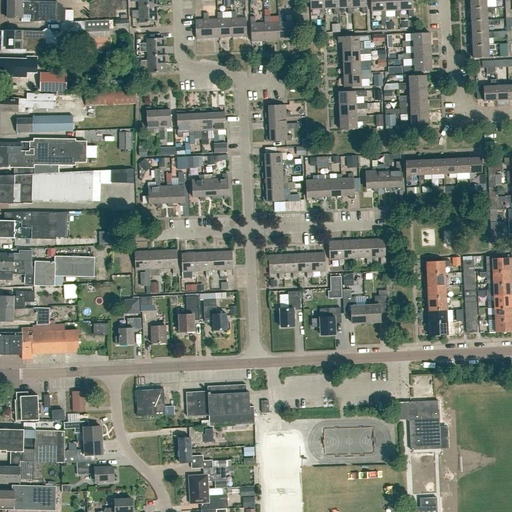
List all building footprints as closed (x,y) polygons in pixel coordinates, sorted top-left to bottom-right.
[(63,10),(57,10),(57,2),(23,1),(23,0),(12,0),(7,0),(8,0),(5,1),(4,7),(7,9),(7,18),(22,18),(22,21),(30,22),(55,20),(55,22),(70,21),(70,9),(63,9),(63,10)] [(325,9),(324,9),(323,0),(309,0),(310,10),(319,9),(320,16),(325,16),(325,9)] [(339,15),(338,8),(337,0),(323,0),(324,9),(325,9),(333,8),(334,15),(339,15)] [(352,14),(352,8),(351,0),(337,0),(338,8),(347,8),(347,15),(352,14)] [(351,0),(352,8),(361,7),(361,14),(367,14),(365,0),(351,0)] [(385,17),(385,11),(384,0),(370,0),(371,12),(380,11),(381,18),(385,17)] [(399,17),(399,10),(398,0),(384,0),(385,11),(393,11),(394,17),(399,17)] [(398,0),(399,10),(408,10),(408,16),(413,16),(412,0),(398,0)] [(491,0),(469,0),(470,8),(486,7),(486,1),(492,0),(491,0)] [(132,15),(156,14),(156,6),(138,6),(139,11),(132,11),(132,15)] [(471,21),(487,20),(486,7),(470,8),(471,21)] [(212,19),(213,38),(229,37),(228,19),(231,19),(231,12),(222,13),(217,13),(217,19),(212,19)] [(228,19),(229,37),(246,36),(246,18),(236,18),(236,12),(231,12),(231,19),(228,19)] [(195,20),(196,39),(213,38),(212,19),(208,20),(208,13),(203,14),(203,20),(195,20)] [(156,14),(132,15),(132,19),(139,19),(139,23),(157,23),(156,14)] [(279,40),(278,22),(269,23),(269,16),(264,16),(264,23),(265,41),(279,40)] [(278,22),(279,40),(293,40),(292,22),(283,22),(282,16),(278,16),(278,22)] [(265,41),(264,23),(255,23),(255,17),(250,17),(251,42),(265,41)] [(114,28),(127,28),(127,19),(114,20),(114,28)] [(89,37),(89,32),(108,31),(108,20),(60,22),(60,31),(55,35),(52,35),(52,36),(45,36),(45,32),(4,31),(3,49),(21,49),(21,51),(26,51),(26,49),(45,50),(45,44),(52,44),(52,46),(65,46),(65,36),(83,36),(83,39),(86,39),(86,51),(109,50),(109,37),(89,37)] [(471,33),(487,32),(487,20),(471,21),(471,33)] [(472,45),(488,44),(488,38),(492,37),(492,32),(487,32),(471,33),(472,45)] [(413,47),(430,46),(429,33),(404,34),(404,41),(401,41),(402,47),(413,47)] [(341,37),(337,37),(337,43),(341,43),(342,50),(359,49),(358,42),(370,42),(369,36),(341,37)] [(140,48),(164,47),(164,38),(146,39),(146,44),(139,44),(140,48)] [(488,44),(472,45),(473,58),(489,57),(488,44)] [(413,59),(430,58),(430,46),(413,47),(413,53),(402,54),(402,60),(413,59)] [(147,56),(165,55),(164,47),(140,48),(140,52),(147,52),(147,56)] [(359,49),(342,50),(342,62),(359,61),(370,61),(370,54),(370,48),(359,49)] [(140,65),(165,64),(165,55),(147,56),(147,60),(140,61),(140,65)] [(430,58),(413,59),(414,66),(403,66),(403,72),(431,71),(430,58)] [(35,73),(36,60),(1,59),(0,75),(11,75),(10,77),(26,77),(26,73),(35,73)] [(359,61),(342,62),(343,75),(360,74),(359,67),(371,67),(370,61),(359,61)] [(493,75),(492,61),(482,61),(482,68),(486,68),(486,75),(493,75)] [(165,64),(140,65),(141,69),(148,69),(148,73),(165,72),(165,64)] [(41,73),(41,91),(65,92),(65,74),(41,73)] [(360,74),(343,75),(343,87),(360,87),(360,79),(371,79),(371,73),(360,74)] [(372,74),(372,85),(380,85),(380,74),(372,74)] [(383,91),(409,89),(426,88),(425,75),(408,76),(408,83),(385,84),(384,88),(383,91)] [(497,101),(509,100),(508,85),(496,86),(497,101)] [(484,101),(497,101),(496,86),(483,87),(484,101)] [(409,102),(426,101),(426,88),(409,89),(409,96),(398,96),(398,103),(409,102)] [(84,106),(134,104),(133,89),(83,91),(84,106)] [(338,105),(355,104),(355,97),(366,97),(366,91),(338,92),(338,105)] [(58,107),(58,101),(53,101),(54,95),(27,94),(26,99),(24,99),(0,98),(0,103),(0,110),(8,110),(10,112),(24,112),(24,107),(52,108),(52,107),(58,107)] [(410,114),(427,113),(426,101),(409,102),(410,109),(399,109),(399,115),(410,114)] [(339,117),(356,117),(356,110),(367,109),(366,103),(355,104),(338,105),(339,117)] [(286,117),(290,117),(290,112),(285,112),(285,105),(268,105),(268,113),(265,113),(265,118),(269,118),(269,117),(286,117)] [(158,111),(159,128),(159,132),(159,140),(165,140),(164,132),(164,128),(171,127),(170,110),(163,111),(163,107),(158,107),(158,111)] [(158,111),(151,111),(151,108),(146,108),(147,133),(153,133),(152,128),(159,128),(158,111)] [(212,110),(212,113),(213,130),(213,135),(218,134),(218,130),(225,130),(224,115),(224,113),(217,113),(217,109),(212,110)] [(212,113),(205,114),(205,110),(200,110),(200,114),(201,114),(201,131),(202,145),(208,144),(207,134),(206,134),(206,131),(213,130),(212,113)] [(189,114),(181,115),(181,111),(176,111),(178,136),(183,136),(183,132),(189,131),(190,131),(189,114)] [(201,114),(200,114),(193,114),(193,111),(188,111),(189,114),(190,131),(189,131),(189,136),(195,136),(194,131),(201,131),(201,114)] [(427,113),(410,114),(410,121),(399,122),(400,127),(428,126),(427,113)] [(33,133),(72,131),(72,115),(49,115),(33,118),(16,119),(17,132),(33,132),(33,133)] [(356,117),(339,117),(340,130),(357,129),(356,122),(367,122),(367,116),(356,117)] [(394,126),(393,116),(385,116),(386,126),(394,126)] [(265,125),(266,130),(269,130),(269,129),(286,129),(299,128),(299,123),(286,124),(286,117),(269,117),(269,118),(269,125),(265,125)] [(286,135),(286,129),(269,129),(269,130),(269,137),(266,137),(266,142),(291,140),(291,135),(286,135)] [(119,132),(119,140),(130,140),(130,132),(119,132)] [(0,167),(14,168),(14,175),(58,172),(57,165),(75,165),(75,162),(87,163),(87,141),(76,141),(76,139),(34,139),(33,142),(21,142),(21,143),(0,142),(0,167)] [(214,153),(226,152),(226,143),(214,144),(214,153)] [(296,156),(306,156),(306,147),(296,148),(296,156)] [(261,161),(262,166),(265,166),(282,165),(287,165),(287,160),(282,160),(282,153),(286,153),(286,148),(276,148),(276,153),(265,154),(265,161),(261,161)] [(139,149),(139,151),(139,157),(147,157),(146,149),(139,149)] [(197,156),(187,157),(187,168),(197,168),(197,156)] [(187,157),(177,157),(177,170),(187,169),(187,168),(187,157)] [(315,157),(315,167),(325,167),(325,157),(315,157)] [(346,157),(346,166),(356,166),(355,157),(346,157)] [(482,172),(481,157),(468,158),(469,173),(469,179),(474,179),(474,173),(482,172)] [(456,173),(469,173),(468,158),(456,159),(456,173)] [(431,175),(444,174),(443,159),(431,160),(431,175)] [(444,174),(456,173),(456,159),(443,159),(444,174)] [(411,176),(419,175),(418,160),(405,161),(406,182),(412,181),(411,176)] [(424,175),(431,175),(431,160),(418,160),(419,175),(419,180),(424,180),(424,175)] [(283,172),(282,165),(265,166),(266,173),(262,173),(262,178),(266,178),(283,177),(287,177),(287,172),(283,172)] [(390,188),(397,187),(397,191),(402,191),(401,165),(396,166),(396,170),(389,170),(390,188)] [(389,170),(389,166),(384,166),(384,171),(377,171),(378,188),(385,188),(385,191),(390,191),(390,188),(389,170)] [(377,171),(377,167),(372,167),(372,171),(365,172),(366,189),(373,188),(373,192),(378,192),(378,188),(377,171)] [(126,183),(126,169),(110,170),(110,183),(126,183)] [(58,172),(14,175),(14,176),(0,175),(0,203),(12,204),(24,204),(33,204),(33,202),(92,204),(92,201),(93,171),(58,173),(58,172)] [(172,186),(173,203),(180,203),(180,206),(185,206),(183,173),(178,173),(179,186),(172,186)] [(215,179),(216,179),(216,174),(215,174),(210,175),(211,179),(204,179),(204,197),(205,197),(212,196),(212,200),(217,199),(216,196),(215,179)] [(216,196),(223,196),(224,199),(228,199),(227,174),(222,174),(222,179),(216,179),(215,179),(216,196)] [(342,179),(342,174),(336,175),(337,179),(330,179),(330,196),(331,196),(338,196),(338,200),(343,199),(342,196),(342,179)] [(348,179),(342,179),(342,196),(350,196),(350,199),(355,199),(354,192),(360,192),(359,179),(354,179),(353,174),(348,174),(348,179)] [(204,179),(204,175),(199,175),(199,180),(192,180),(192,197),(200,197),(200,200),(205,200),(205,197),(204,197),(204,179)] [(318,180),(318,175),(313,176),(313,180),(306,181),(307,198),(314,197),(314,201),(319,201),(319,197),(318,180)] [(330,179),(330,175),(325,175),(325,180),(318,180),(319,197),(326,197),(326,200),(331,200),(331,196),(330,196),(330,179)] [(283,184),(283,177),(266,178),(266,185),(263,185),(263,190),(266,190),(266,189),(283,189),(288,189),(288,184),(283,184)] [(156,207),(161,207),(161,204),(160,187),(160,182),(155,182),(148,183),(148,196),(142,197),(143,204),(149,203),(149,204),(156,204),(156,207)] [(172,186),(172,182),(167,182),(167,186),(160,187),(161,204),(168,203),(168,207),(173,207),(173,203),(172,186)] [(284,196),(283,189),(266,189),(266,190),(267,197),(263,197),(263,202),(288,201),(288,195),(284,196)] [(496,197),(489,198),(490,210),(501,210),(500,197),(496,197)] [(8,212),(4,213),(4,221),(0,220),(0,238),(55,240),(56,213),(32,212),(8,212)] [(499,225),(490,225),(491,242),(500,241),(499,225)] [(371,264),(371,258),(370,239),(356,240),(357,258),(366,258),(367,264),(371,264)] [(371,258),(380,257),(380,263),(385,263),(385,257),(385,239),(370,239),(371,258)] [(358,265),(357,258),(356,240),(342,241),(343,259),(353,258),(353,265),(358,265)] [(344,265),(343,259),(342,241),(328,241),(329,260),(339,259),(339,265),(344,265)] [(163,268),(164,268),(173,268),(173,274),(178,274),(177,267),(178,267),(177,249),(162,250),(163,268)] [(164,275),(164,268),(163,268),(162,250),(149,251),(150,269),(159,269),(159,275),(164,275)] [(0,264),(24,265),(24,261),(31,262),(32,251),(19,251),(19,253),(0,252),(0,264)] [(150,269),(149,251),(134,252),(135,270),(145,269),(145,272),(141,272),(141,286),(150,285),(151,285),(150,275),(150,269)] [(210,252),(210,270),(219,270),(220,276),(221,276),(226,276),(227,276),(226,270),(233,269),(232,251),(210,252)] [(211,277),(210,270),(210,252),(196,253),(197,271),(206,271),(206,277),(211,277)] [(197,277),(197,271),(196,253),(181,254),(182,272),(192,271),(192,278),(197,277)] [(312,278),(312,271),(311,271),(310,253),(296,254),(297,272),(298,272),(307,272),(307,278),(312,278)] [(311,271),(312,271),(321,271),(321,277),(326,277),(325,271),(326,271),(325,253),(310,253),(311,271)] [(298,279),(298,272),(297,272),(296,254),(283,255),(283,273),(284,273),(288,273),(293,272),(293,279),(298,279)] [(284,279),(284,273),(283,273),(283,255),(268,255),(269,274),(279,273),(279,279),(284,279)] [(35,268),(35,275),(34,286),(54,286),(54,285),(55,276),(94,277),(95,257),(55,256),(54,262),(35,261),(35,262),(35,268)] [(492,271),(510,271),(510,258),(492,259),(492,271)] [(426,274),(445,273),(444,267),(450,266),(449,261),(426,262),(426,274)] [(24,268),(24,265),(0,264),(0,270),(2,271),(2,274),(10,274),(35,275),(35,268),(24,268)] [(487,284),(511,283),(510,271),(492,271),(485,272),(486,284),(487,284)] [(427,287),(445,286),(445,273),(426,274),(427,287)] [(342,286),(352,285),(351,274),(342,275),(342,286)] [(330,289),(340,288),(339,276),(329,277),(330,289)] [(494,296),(511,295),(511,283),(487,284),(487,288),(485,290),(485,296),(494,295),(494,296)] [(151,285),(150,285),(150,293),(158,293),(158,285),(151,285)] [(428,299),(446,298),(445,286),(427,287),(428,299)] [(64,299),(76,298),(75,287),(63,288),(64,299)] [(351,314),(352,324),(366,323),(365,306),(356,306),(356,297),(349,297),(349,287),(342,287),(344,315),(351,314)] [(281,327),(294,326),(293,309),(300,309),(299,291),(288,292),(288,308),(280,309),(281,327)] [(13,309),(24,308),(24,301),(34,301),(34,292),(16,292),(16,296),(0,295),(0,308),(13,309)] [(216,314),(215,293),(200,294),(200,300),(204,300),(204,318),(213,318),(213,330),(227,330),(227,329),(229,329),(229,322),(226,322),(226,313),(216,314)] [(365,306),(366,323),(380,322),(379,312),(387,312),(386,295),(374,296),(374,306),(365,306)] [(494,308),(511,307),(511,300),(511,295),(494,296),(494,301),(486,301),(487,308),(494,308)] [(154,305),(153,297),(142,297),(142,305),(144,305),(144,311),(142,311),(143,336),(151,335),(152,344),(166,343),(165,326),(157,326),(156,311),(156,305),(154,305)] [(180,332),(194,332),(193,320),(199,320),(198,297),(186,297),(186,314),(179,315),(180,332)] [(428,311),(446,310),(446,298),(428,299),(428,311)] [(138,299),(128,300),(129,314),(139,313),(138,299)] [(489,321),(495,320),(511,319),(511,307),(494,308),(495,315),(488,315),(489,321)] [(13,309),(0,308),(0,320),(14,321),(27,321),(27,313),(37,313),(36,324),(49,324),(49,308),(37,308),(24,308),(13,309)] [(320,335),(336,335),(335,324),(341,323),(340,308),(328,309),(329,317),(319,318),(319,319),(311,319),(312,327),(320,327),(320,335)] [(429,323),(447,322),(446,310),(428,311),(429,323)] [(120,345),(133,344),(133,329),(141,329),(140,318),(127,319),(128,328),(119,328),(120,345)] [(511,319),(495,320),(496,333),(511,331),(511,319)] [(447,322),(429,323),(430,336),(448,335),(447,322)] [(92,335),(106,335),(106,323),(92,323),(92,335)] [(64,331),(64,324),(32,326),(32,328),(22,328),(22,332),(0,332),(0,354),(22,354),(22,359),(33,359),(33,353),(79,352),(78,330),(64,331)] [(246,384),(231,385),(216,386),(217,394),(207,394),(207,391),(185,392),(187,416),(208,415),(209,426),(255,424),(254,406),(250,407),(249,392),(246,392),(246,384)] [(207,394),(217,394),(216,386),(207,386),(207,391),(207,394)] [(137,416),(144,416),(165,415),(163,389),(136,390),(137,416)] [(28,396),(28,392),(16,393),(16,400),(15,400),(16,421),(39,420),(38,396),(28,396)] [(411,450),(433,449),(432,419),(439,418),(438,396),(423,396),(423,401),(408,402),(411,450)] [(51,420),(63,420),(62,409),(51,410),(51,420)] [(84,442),(103,440),(101,440),(101,426),(88,427),(88,421),(64,423),(64,429),(75,428),(75,433),(84,433),(84,442)] [(179,450),(191,449),(190,441),(196,441),(195,435),(202,435),(203,435),(202,427),(189,428),(189,437),(178,438),(179,450)] [(33,462),(37,430),(35,430),(0,428),(0,450),(4,450),(4,451),(21,451),(21,461),(23,461),(23,462),(33,462)] [(203,435),(202,435),(202,443),(213,442),(213,429),(204,430),(204,435),(203,435)] [(65,431),(57,431),(37,430),(33,462),(64,463),(65,431)] [(77,462),(91,461),(90,455),(102,454),(101,441),(103,441),(103,440),(84,442),(85,450),(66,452),(67,463),(77,462)] [(191,456),(191,449),(179,450),(179,463),(191,462),(191,469),(203,468),(204,468),(212,468),(212,461),(203,462),(203,456),(191,456)] [(21,461),(18,460),(18,467),(0,466),(0,480),(19,481),(19,479),(33,480),(33,462),(23,462),(23,461),(21,461)] [(77,462),(78,475),(95,474),(95,481),(114,480),(113,467),(96,468),(96,461),(91,461),(77,462)] [(189,490),(208,489),(207,482),(226,481),(225,472),(233,471),(233,466),(227,467),(218,467),(212,468),(204,468),(203,468),(203,475),(188,476),(189,490)] [(56,487),(14,485),(14,486),(12,486),(12,491),(0,490),(0,506),(9,506),(9,509),(55,511),(56,487)] [(216,509),(226,509),(227,509),(227,495),(222,495),(222,488),(208,489),(189,490),(190,504),(200,503),(207,503),(207,510),(216,509)] [(252,488),(239,488),(239,497),(253,496),(252,488)] [(436,511),(437,506),(436,497),(418,498),(419,507),(413,507),(413,511),(436,511)] [(253,498),(242,498),(242,508),(254,507),(253,498)] [(132,511),(132,499),(114,499),(115,508),(104,509),(104,511),(97,511),(96,511),(132,511)]
